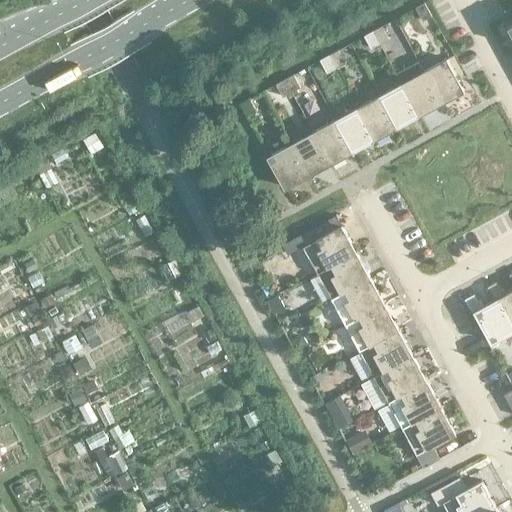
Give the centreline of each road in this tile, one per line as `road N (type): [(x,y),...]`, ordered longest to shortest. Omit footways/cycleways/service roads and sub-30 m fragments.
road 1 (secondary): [(0,104),(195,0)]
road 2 (residential): [(499,444),(420,293)]
